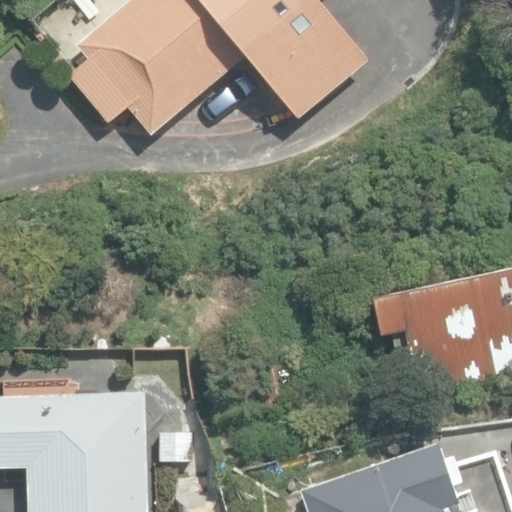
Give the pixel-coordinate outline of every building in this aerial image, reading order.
[(129,0),(77,43),(89,57),(68,75),(108,121),(128,105),(151,133),(248,53),(297,114),(367,57),(319,0),(129,0)] [(405,327),(417,389),(511,369),(511,265),(371,295),(379,332),(405,327)] [(209,370),(216,418),(283,407),(275,359),(209,370)] [(0,465),(27,465),(28,511),(148,511),(145,389),(0,392),(0,465)] [(195,427),(160,426),(159,460),(194,461),(195,427)] [(461,511),(436,439),(300,486),(309,511),(461,511)]
